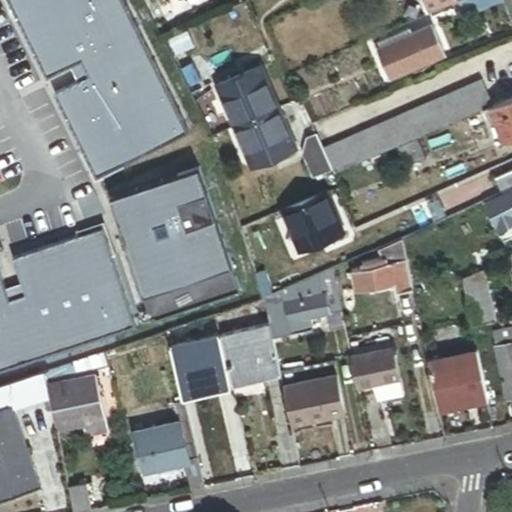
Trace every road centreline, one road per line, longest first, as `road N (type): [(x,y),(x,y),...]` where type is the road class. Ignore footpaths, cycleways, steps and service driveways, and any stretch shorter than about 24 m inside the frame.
road 1 (residential): [(471,460),(218,511)]
road 2 (unknown): [(511,51),(329,123)]
